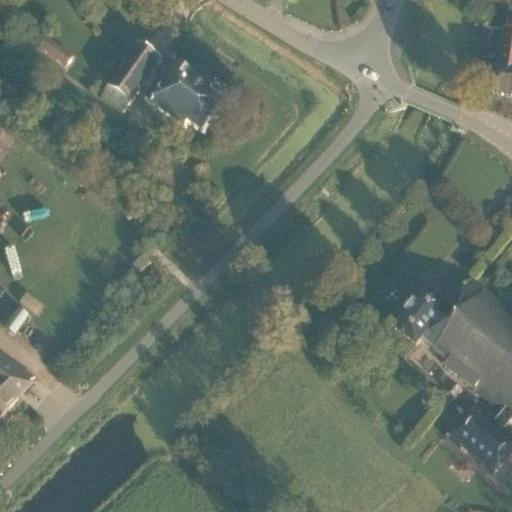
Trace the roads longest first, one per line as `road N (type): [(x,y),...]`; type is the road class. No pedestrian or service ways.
road 1 (unclassified): [(0,487),(305,185),(344,139),(372,77)]
road 2 (tertiary): [(233,0),(372,77)]
road 3 (tertiary): [(511,147),(372,77)]
